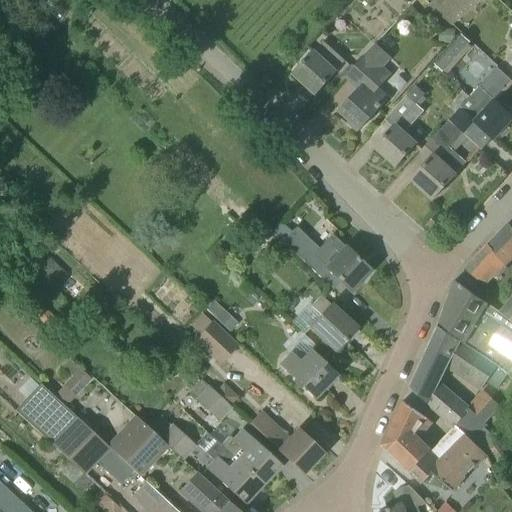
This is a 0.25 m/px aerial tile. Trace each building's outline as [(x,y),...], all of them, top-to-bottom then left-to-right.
[(0,0),(0,11),(11,0),(0,0)] [(434,0),(429,5),(433,10),(444,21),(451,28),(484,0),(434,0)] [(444,21),(433,10),(426,17),(436,28),(444,21)] [(440,28),(439,43),(454,44),(455,29),(440,28)] [(436,65),(446,74),(472,44),(462,35),(436,65)] [(316,94),(346,62),(324,41),(294,74),(316,94)] [(392,58),(376,45),(360,62),(373,74),(340,112),(350,121),(348,123),(358,132),(381,106),(371,97),(392,75),(384,67),(392,58)] [(346,62),(338,71),(345,78),(354,69),(346,62)] [(463,105),(449,120),(463,132),(473,120),(494,140),(511,121),(511,117),(494,100),(511,81),(497,67),(470,97),(463,105)] [(416,86),(407,97),(387,119),(395,126),(375,148),(396,167),(417,144),(405,133),(424,112),(416,105),(425,94),(416,86)] [(457,99),(463,105),(470,97),(464,91),(457,99)] [(433,200),(457,174),(466,163),(449,148),(456,139),(463,132),(449,120),(421,152),(430,160),(411,180),(433,200)] [(480,148),(463,132),(456,139),(473,155),(480,148)] [(273,233),(272,233),(247,210),(234,224),(259,248),(273,233)] [(437,214),(427,225),(436,233),(445,222),(437,214)] [(283,241),(291,232),(281,223),(273,232),(283,241)] [(509,268),(507,266),(511,260),(511,300),(502,314),(511,322),(511,228),(509,225),(489,244),(465,270),(476,280),(487,283),(495,275),(498,278),(509,268)] [(282,242),(291,250),(312,270),(321,261),(301,243),(305,239),(294,229),(291,232),(283,241),(282,242)] [(344,248),(325,268),(351,291),(370,271),(336,239),(335,239),(344,248)] [(45,254),(33,266),(55,286),(67,274),(45,254)] [(455,281),(446,304),(437,329),(498,366),(507,372),(511,375),(511,373),(511,359),(490,345),(503,327),(511,333),(511,322),(502,314),(501,315),(455,281)] [(254,292),(248,298),(254,303),(260,298),(254,292)] [(321,315),(310,327),(335,350),(343,341),(345,342),(357,329),(320,295),(311,306),(321,315)] [(43,310),(37,316),(46,325),(52,319),(43,310)] [(236,323),(225,312),(219,319),(229,330),(236,323)] [(189,326),(198,335),(210,322),(201,313),(189,326)] [(219,363),(236,345),(236,344),(211,321),(210,322),(198,335),(194,339),(219,362),(219,363)] [(445,367),(481,392),(482,390),(487,382),(497,387),(507,372),(498,366),(437,329),(410,388),(451,423),(453,425),(454,424),(466,435),(485,454),(497,440),(482,426),(466,410),(467,409),(437,383),(445,367)] [(335,376),(310,351),(299,363),(291,354),(280,364),(314,397),(335,376)] [(79,369),(64,386),(75,397),(91,380),(79,369)] [(196,397),(207,385),(202,380),(190,392),(196,397)] [(218,421),(231,407),(207,385),(196,397),(194,399),(218,421)] [(108,448),(108,447),(42,386),(16,413),(70,463),(79,472),(82,474),(94,461),(95,461),(108,448)] [(497,409),(479,393),(473,401),(490,417),(497,409)] [(422,416),(404,401),(382,447),(384,448),(410,473),(430,452),(416,437),(429,421),(422,416)] [(323,454),(298,430),(289,440),(260,413),(250,424),(303,474),(323,454)] [(108,447),(108,448),(138,475),(166,445),(158,437),(136,417),(108,447)] [(171,423),(158,437),(166,445),(183,460),(195,446),(171,423)] [(454,424),(453,425),(451,427),(430,452),(439,462),(466,435),(454,424)] [(228,436),(220,445),(262,485),(280,465),(242,430),(233,440),(228,436)] [(430,452),(410,473),(421,484),(431,473),(452,491),(486,455),(485,454),(466,435),(439,462),(430,452)] [(262,485),(220,445),(217,443),(207,454),(214,460),(206,468),(244,504),(262,485)] [(507,458),(497,445),(491,450),(500,463),(507,458)] [(79,472),(70,463),(62,471),(72,480),(79,472)] [(238,511),(196,474),(181,491),(202,511),(238,511)] [(177,511),(145,482),(132,496),(149,511),(177,511)] [(418,511),(416,508),(426,503),(409,486),(394,493),(399,505),(383,511),(418,511)] [(105,511),(112,511),(117,507),(99,491),(92,499),(105,511)] [(455,511),(446,503),(437,511),(455,511)]
